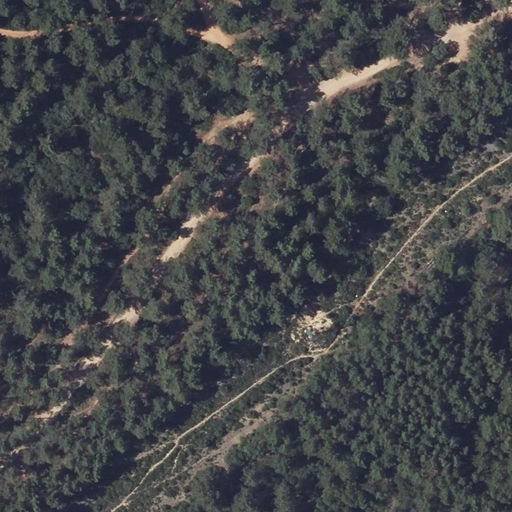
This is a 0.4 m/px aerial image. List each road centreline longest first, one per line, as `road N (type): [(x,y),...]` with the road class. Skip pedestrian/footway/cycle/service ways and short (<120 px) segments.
road 1 (track): [(511,11),(334,94),(250,169),(126,331),(0,475)]
road 2 (track): [(228,45),(144,16),(0,27)]
road 3 (track): [(334,94),(228,45),(203,0)]
